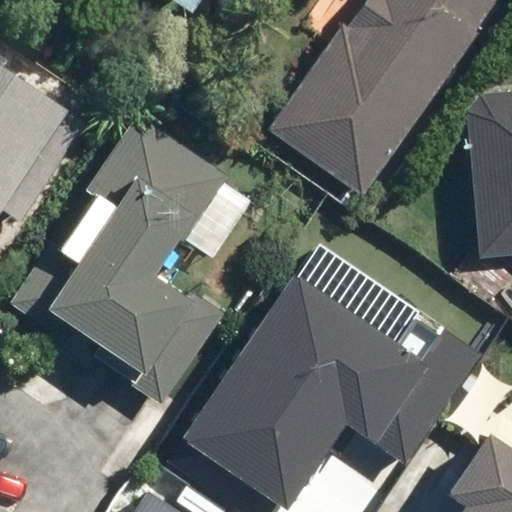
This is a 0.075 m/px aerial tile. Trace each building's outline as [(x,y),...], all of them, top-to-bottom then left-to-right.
[(205,0),(173,0),(196,14),(205,0)] [(353,0),(265,130),(365,198),(501,0),(353,0)] [(0,202),(25,219),(108,97),(0,24),(0,202)] [(511,86),(463,90),(475,254),(511,251),(511,86)] [(162,402),(226,309),(161,265),(183,233),(215,255),(258,192),(142,113),(14,301),(162,402)] [(407,465),(485,352),(440,320),(417,353),(301,273),(187,439),(282,504),(341,419),(407,465)] [(511,511),(511,438),(492,426),(450,494),(465,503),(459,511),(511,511)] [(191,511),(151,485),(132,511),(191,511)]
